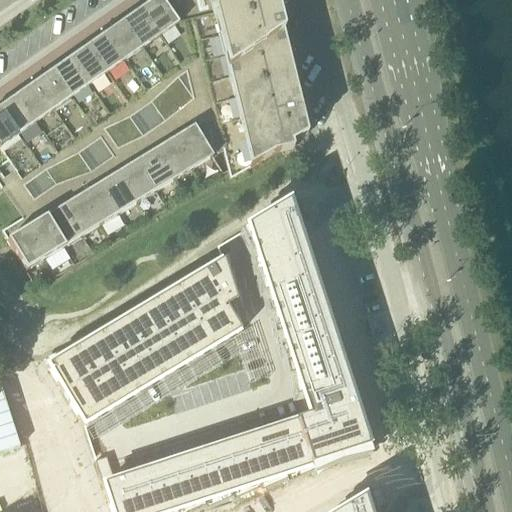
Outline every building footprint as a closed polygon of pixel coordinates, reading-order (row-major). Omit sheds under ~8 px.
[(159,0),(156,0),(140,12),(142,15),(159,40),(178,27),(161,2),(159,0)] [(185,0),(187,2),(193,0),(195,8),(215,3),(246,130),(220,145),(227,173),(229,182),(273,157),(292,152),(291,146),(304,139),(306,138),(304,131),(271,0),(185,0)] [(140,12),(122,24),(124,28),(141,52),(159,40),(142,15),(140,12)] [(105,36),(104,37),(124,64),(141,52),(124,28),(122,24),(105,36)] [(104,37),(86,49),(106,77),(124,64),(104,37)] [(86,49),(69,61),(88,89),(106,77),(86,49)] [(69,61),(51,74),(71,101),(88,89),(69,61)] [(51,74),(33,86),(53,114),(71,101),(51,74)] [(33,86),(16,98),(35,126),(53,114),(33,86)] [(16,98),(0,109),(0,113),(17,139),(35,126),(16,98)] [(0,150),(17,139),(0,113),(0,150)] [(193,129),(174,141),(178,149),(192,172),(212,160),(198,137),(193,129)] [(174,141),(155,152),(160,160),(174,183),(192,172),(178,149),(174,141)] [(155,152),(137,164),(141,171),(155,194),(174,183),(160,160),(155,152)] [(7,163),(0,167),(0,189),(1,191),(19,178),(7,162),(7,163)] [(137,164),(118,175),(123,183),(137,206),(155,194),(141,171),(137,164)] [(118,175),(100,186),(105,194),(119,217),(137,206),(123,183),(118,175)] [(100,186),(81,197),(86,205),(100,228),(119,217),(105,194),(100,186)] [(81,197),(63,209),(68,216),(82,239),(100,228),(86,205),(81,197)] [(106,459),(94,463),(102,488),(102,487),(110,511),(183,511),(367,452),(354,412),(353,412),(345,387),(340,389),(293,243),(288,227),(286,221),(290,219),(290,220),(291,219),(287,207),(245,232),(246,232),(246,233),(248,240),(301,402),(316,397),(322,416),(335,412),(337,417),(115,489),(114,485),(106,459)] [(63,209),(45,220),(49,228),(63,251),(82,239),(68,216),(63,209)] [(45,220),(27,230),(32,238),(31,239),(45,262),(52,272),(70,261),(63,251),(49,228),(45,220)] [(22,221),(1,234),(9,247),(13,253),(25,274),(45,262),(31,239),(32,238),(27,230),(22,221)] [(222,264),(47,369),(83,428),(84,428),(86,427),(240,334),(226,310),(236,304),(223,263),(222,264)] [(378,320),(367,323),(371,338),(382,335),(378,320)] [(364,511),(362,503),(345,511),(364,511)]
